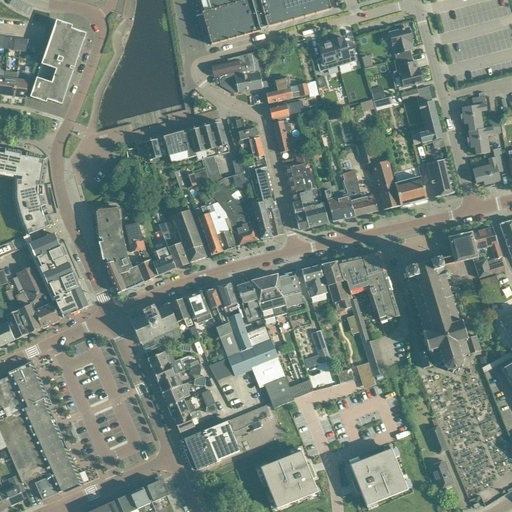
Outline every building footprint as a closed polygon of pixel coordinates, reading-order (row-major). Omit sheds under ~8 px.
[(207,0),(210,10),(210,11),(203,12),(202,13),(202,14),(204,21),(204,22),(205,22),(206,28),(207,30),(209,36),(208,36),(209,37),(211,44),(211,45),(212,45),(219,43),(220,43),(227,41),(229,41),(228,40),(235,38),(235,39),(237,38),(243,36),(245,36),(252,34),(253,34),(260,32),(261,31),(261,30),(260,30),(267,28),(268,28),(281,24),(283,24),(293,21),(294,21),(294,20),(304,18),(305,18),(305,17),(315,15),(316,14),(329,11),(331,10),(330,9),(327,0),(207,0)] [(62,105),(78,57),(86,34),(71,29),(72,26),(56,21),(30,98),(46,103),(47,100),(62,105)] [(411,45),(410,43),(412,43),(411,40),(411,38),(413,38),(411,31),(409,32),(408,29),(404,30),(404,29),(401,30),(402,31),(390,34),(393,46),(394,50),(393,50),(394,53),(396,61),(411,57),(410,51),(412,50),(411,45)] [(20,52),(21,39),(15,38),(13,51),(20,52)] [(343,38),(330,42),(331,42),(338,67),(357,61),(353,50),(347,51),(343,38)] [(38,41),(21,39),(20,52),(26,52),(26,46),(37,47),(38,41)] [(322,59),(316,61),(319,73),(338,67),(331,42),(330,42),(318,46),(322,59)] [(251,54),(245,55),(248,70),(230,74),(230,78),(235,77),(237,92),(237,93),(262,88),(259,73),(255,74),(251,54)] [(213,77),(218,76),(230,74),(248,70),(245,55),(227,60),(228,62),(211,66),(213,77)] [(420,73),(419,69),(417,69),(415,62),(413,63),(411,57),(396,61),(393,61),(396,72),(400,71),(401,76),(400,76),(403,88),(414,85),(414,86),(416,85),(416,84),(422,83),(422,81),(423,80),(421,73),(420,73)] [(17,72),(17,75),(16,80),(14,97),(25,99),(27,82),(29,82),(29,74),(17,72)] [(14,97),(16,80),(17,75),(5,74),(2,96),(14,97)] [(237,92),(235,77),(230,78),(230,74),(218,76),(220,86),(233,93),(237,92)] [(274,88),(271,92),(266,93),(268,104),(294,98),(300,97),(309,95),(306,84),(297,86),(299,92),(290,93),(289,88),(286,77),(272,80),(274,88)] [(323,77),(317,79),(319,88),(326,86),(323,77)] [(379,89),(371,91),(373,100),(381,98),(379,89)] [(469,131),(471,131),(483,129),(480,112),(486,111),(484,93),(479,94),(479,98),(472,99),(473,106),(461,108),(462,115),(465,115),(465,118),(463,118),(464,125),(468,124),(469,131)] [(272,119),(282,117),(304,112),(302,102),(291,104),(292,106),(286,108),(285,105),(269,109),(272,119)] [(441,138),(441,135),(432,102),(420,105),(426,127),(409,132),(413,145),(421,143),(431,141),(432,140),(441,138)] [(238,132),(240,140),(239,141),(240,144),(246,143),(246,141),(249,140),(259,138),(256,128),(245,131),(242,119),(235,121),(238,132)] [(492,128),(483,129),(471,131),(469,131),(468,131),(469,138),(471,138),(471,141),(469,141),(470,148),(474,148),(475,154),(475,155),(489,153),(487,135),(500,133),(499,120),(491,122),(492,128)] [(273,123),(280,153),(289,151),(286,138),(290,137),(289,131),(291,131),(289,124),(283,125),(282,121),(273,123)] [(221,123),(189,131),(197,162),(202,160),(214,157),(229,153),(221,123)] [(197,162),(189,131),(188,131),(189,132),(189,133),(183,134),(182,133),(164,138),(169,157),(171,163),(195,157),(197,162)] [(259,137),(259,138),(249,140),(253,159),(256,159),(257,163),(253,164),(254,168),(256,175),(256,172),(260,171),(260,169),(267,167),(259,137)] [(157,140),(144,143),(145,144),(150,163),(152,163),(156,162),(156,159),(161,158),(159,150),(164,149),(162,139),(157,140)] [(295,151),(296,155),(307,153),(306,148),(305,148),(303,140),(297,142),(299,148),(297,148),(297,150),(295,151)] [(431,141),(422,143),(424,149),(434,147),(432,140),(431,141)] [(371,163),(368,154),(370,153),(367,143),(358,146),(364,165),(371,163)] [(444,143),(438,145),(440,154),(440,155),(447,153),(444,143)] [(43,196),(42,187),(43,187),(47,158),(26,154),(21,153),(5,150),(0,148),(0,258),(26,247),(27,248),(29,246),(32,253),(29,254),(34,265),(48,294),(50,300),(54,299),(63,318),(88,307),(62,247),(60,248),(54,234),(42,239),(39,231),(52,225),(48,216),(46,210),(44,211),(42,208),(45,207),(45,206),(43,196)] [(321,158),(318,148),(309,150),(312,160),(321,158)] [(488,159),(489,166),(472,170),(475,184),(483,182),(484,186),(490,184),(490,182),(493,181),(493,183),(500,181),(498,173),(505,171),(500,148),(492,150),(494,158),(488,159)] [(316,185),(312,169),(308,152),(307,153),(296,155),(297,158),(296,159),(297,163),(283,166),(292,204),(298,229),(300,230),(300,231),(308,229),(302,209),(321,204),(318,192),(316,185)] [(215,163),(214,157),(202,160),(203,166),(216,163),(215,163)] [(427,164),(431,180),(435,197),(434,197),(435,198),(454,193),(454,192),(453,193),(446,159),(427,164)] [(371,165),(383,210),(399,207),(388,161),(371,165)] [(218,169),(216,163),(203,166),(204,166),(206,172),(218,169)] [(220,175),(218,169),(206,172),(208,178),(220,175)] [(184,178),(181,171),(181,170),(174,173),(181,191),(187,188),(187,189),(197,185),(193,174),(184,178)] [(344,181),(343,181),(348,199),(349,199),(354,217),(377,212),(374,200),(373,196),(361,198),(357,179),(356,180),(353,171),(342,174),(344,181)] [(268,172),(256,175),(257,180),(261,193),(272,237),(273,237),(273,236),(282,234),(282,235),(283,235),(273,190),(268,172)] [(247,188),(243,174),(232,177),(237,191),(247,188)] [(213,186),(223,180),(220,175),(208,178),(210,187),(213,186)] [(259,240),(254,222),(256,221),(253,210),(249,211),(241,199),(235,203),(226,187),(229,185),(225,178),(223,180),(213,186),(216,190),(210,193),(218,203),(226,214),(229,222),(237,247),(259,240)] [(394,184),(400,206),(427,200),(421,178),(394,184)] [(257,180),(251,181),(255,198),(259,200),(260,203),(252,205),(252,206),(253,210),(256,221),(261,240),(272,237),(261,193),(257,180)] [(354,217),(349,199),(348,199),(343,181),(345,190),(337,192),(337,193),(335,194),(342,220),(354,217)] [(342,220),(335,194),(337,193),(337,192),(335,186),(331,187),(330,182),(322,184),(333,222),(342,220)] [(218,203),(210,193),(209,192),(206,194),(210,199),(204,202),(206,206),(207,207),(218,203)] [(323,203),(321,204),(302,209),(308,229),(328,223),(323,203)] [(210,217),(207,207),(206,206),(195,210),(198,217),(197,217),(211,256),(222,252),(210,217)] [(118,221),(121,221),(120,221),(119,210),(116,207),(97,210),(95,213),(95,219),(99,218),(99,223),(96,223),(96,224),(99,223),(100,228),(96,228),(97,238),(98,239),(101,238),(102,242),(99,243),(104,265),(105,264),(118,293),(117,293),(117,294),(125,290),(125,291),(138,285),(143,283),(136,266),(135,266),(135,264),(129,263),(127,264),(125,259),(119,234),(118,221)] [(190,263),(206,257),(189,210),(172,216),(190,263)] [(216,215),(210,217),(222,252),(235,248),(226,223),(224,217),(217,220),(216,215)] [(511,221),(499,225),(511,260),(511,259),(511,221)] [(158,225),(167,248),(175,269),(176,268),(176,267),(179,266),(180,267),(188,264),(185,254),(180,243),(173,246),(169,234),(170,234),(166,223),(158,225)] [(129,244),(137,242),(142,241),(138,224),(125,226),(129,244)] [(492,228),(471,233),(475,251),(489,247),(493,260),(502,257),(496,239),(492,228)] [(471,233),(448,238),(451,250),(438,254),(439,259),(441,266),(455,263),(472,259),(479,279),(491,275),(488,266),(486,260),(478,262),(475,251),(471,233)] [(131,253),(139,251),(137,242),(129,244),(131,253)] [(175,269),(167,248),(153,253),(157,262),(153,264),(157,276),(175,269)] [(337,262),(336,262),(342,280),(346,282),(350,292),(369,286),(369,289),(370,295),(371,295),(376,311),(378,319),(385,316),(387,320),(398,316),(386,276),(384,277),(382,272),(385,271),(379,253),(367,256),(364,257),(361,257),(337,262)] [(157,276),(153,264),(151,259),(136,266),(143,283),(157,276)] [(443,270),(441,266),(439,259),(404,269),(407,279),(408,279),(408,280),(406,281),(409,291),(411,291),(413,298),(411,298),(412,300),(414,299),(416,306),(414,306),(415,308),(416,307),(418,315),(417,315),(417,317),(419,316),(421,324),(420,324),(420,326),(422,325),(423,331),(422,331),(422,333),(420,334),(421,335),(423,335),(424,338),(421,339),(424,346),(426,345),(428,350),(418,353),(423,369),(434,365),(435,366),(436,366),(436,365),(443,363),(444,366),(442,367),(443,368),(445,367),(447,369),(446,371),(447,372),(448,370),(452,371),(452,373),(453,373),(453,371),(456,370),(457,371),(459,371),(458,369),(460,366),(462,367),(463,366),(461,365),(462,362),(464,361),(463,360),(461,360),(461,357),(467,355),(467,356),(469,356),(469,354),(475,352),(480,351),(476,336),(468,338),(465,326),(462,327),(461,323),(463,322),(462,321),(460,321),(460,319),(458,320),(456,314),(458,314),(457,312),(456,313),(454,306),(455,305),(455,303),(453,304),(451,297),(453,296),(452,295),(450,295),(448,288),(450,287),(450,286),(448,287),(446,280),(447,279),(448,279),(449,279),(448,278),(449,278),(449,277),(450,277),(450,276),(450,275),(451,275),(451,274),(450,274),(450,273),(449,272),(450,272),(450,271),(449,272),(448,271),(449,270),(448,269),(447,270),(446,270),(445,270),(445,269),(444,269),(444,270),(443,270)] [(336,262),(332,263),(329,264),(321,266),(324,275),(333,303),(334,303),(336,308),(338,315),(340,315),(340,313),(344,311),(344,310),(351,307),(349,301),(348,299),(350,298),(344,282),(343,282),(342,280),(336,262)] [(502,262),(488,266),(491,275),(495,274),(504,270),(502,262)] [(52,303),(50,304),(46,295),(48,294),(34,265),(16,274),(17,277),(18,276),(41,328),(59,320),(52,303)] [(301,271),(308,298),(326,294),(319,266),(301,271)] [(296,272),(277,277),(286,307),(303,303),(300,292),(301,292),(296,272)] [(286,307),(277,277),(277,275),(264,278),(267,289),(265,290),(267,299),(271,298),(274,312),(272,312),(274,317),(287,313),(286,307)] [(41,328),(18,276),(17,277),(12,279),(19,294),(15,296),(20,309),(18,310),(26,331),(28,330),(30,333),(41,328)] [(496,276),(480,281),(484,293),(500,288),(496,276)] [(267,289),(264,278),(251,282),(261,309),(260,309),(263,319),(274,317),(272,312),(274,312),(271,298),(267,299),(265,290),(267,289)] [(261,309),(251,282),(236,286),(247,324),(263,319),(260,309),(261,309)] [(231,285),(216,288),(224,308),(237,304),(231,285)] [(224,308),(216,288),(204,291),(204,292),(210,309),(215,307),(223,326),(229,324),(227,318),(224,308)] [(211,319),(201,291),(184,298),(193,320),(197,319),(199,323),(211,319)] [(168,304),(177,328),(178,327),(176,323),(183,320),(186,327),(192,325),(182,299),(168,304)] [(352,300),(349,301),(351,307),(362,344),(368,342),(355,299),(352,300)] [(177,328),(168,304),(167,304),(167,303),(166,303),(166,304),(160,307),(160,306),(159,306),(159,308),(153,310),(153,309),(152,310),(152,311),(146,314),(146,312),(145,313),(145,314),(139,317),(139,315),(138,316),(138,317),(132,320),(132,319),(131,319),(131,320),(131,321),(133,328),(140,344),(141,343),(142,345),(144,346),(145,348),(146,349),(145,351),(145,352),(145,353),(181,337),(177,328)] [(26,331),(18,310),(17,308),(12,310),(13,312),(6,315),(8,322),(12,330),(16,340),(28,334),(28,333),(27,334),(26,331)] [(325,319),(324,320),(322,313),(315,315),(320,331),(323,337),(330,335),(325,319)] [(227,318),(229,324),(240,352),(251,347),(270,340),(265,326),(246,333),(244,328),(240,314),(227,318)] [(511,314),(500,322),(511,343),(511,314)] [(0,325),(0,324),(0,346),(15,340),(7,322),(0,325)] [(229,324),(223,326),(216,328),(227,357),(240,352),(229,324)] [(323,337),(320,331),(311,334),(322,363),(331,360),(323,337)] [(228,359),(234,373),(235,377),(252,370),(277,360),(270,340),(251,347),(240,352),(227,357),(228,359)] [(368,342),(362,344),(364,349),(376,346),(375,340),(368,342)] [(180,346),(179,351),(190,353),(191,346),(189,342),(180,346)] [(376,346),(364,349),(366,355),(378,351),(376,346)] [(378,351),(366,355),(367,360),(380,357),(378,351)] [(148,359),(153,371),(167,365),(162,353),(148,359)] [(380,357),(367,360),(369,364),(369,366),(381,362),(380,357)] [(234,373),(228,359),(209,367),(216,380),(234,373)] [(277,360),(252,370),(260,389),(265,386),(274,409),(294,401),(277,360)] [(0,380),(0,450),(6,447),(18,475),(22,484),(44,474),(45,475),(50,473),(51,476),(35,483),(42,500),(79,484),(80,487),(84,485),(79,473),(79,474),(67,448),(64,441),(49,408),(52,406),(32,362),(24,365),(23,366),(8,373),(9,376),(0,380)] [(381,362),(369,366),(371,372),(383,368),(381,362)] [(511,362),(503,368),(511,384),(511,362)] [(174,375),(169,364),(167,365),(153,371),(157,382),(174,375)] [(369,364),(358,368),(361,377),(364,376),(368,375),(371,374),(369,364)] [(189,369),(189,375),(200,376),(201,370),(199,365),(196,366),(192,368),(189,369)] [(383,368),(371,372),(371,374),(372,377),(385,373),(383,368)] [(350,370),(344,371),(347,382),(353,380),(350,370)] [(178,373),(174,375),(157,382),(162,394),(183,385),(178,373)] [(195,380),(194,386),(204,387),(205,381),(203,376),(195,380)] [(309,380),(299,384),(304,396),(313,392),(309,380)] [(183,385),(162,394),(169,409),(176,406),(175,402),(182,399),(190,396),(185,384),(183,385)] [(299,384),(289,388),(294,400),(304,396),(299,384)] [(212,397),(204,400),(207,407),(212,405),(215,404),(212,397)] [(176,406),(169,409),(174,420),(192,413),(195,411),(190,400),(184,403),(182,399),(175,402),(176,406)] [(206,407),(205,413),(216,414),(217,408),(215,404),(212,405),(207,407),(206,407)] [(265,406),(260,408),(255,410),(260,421),(270,417),(265,406)] [(260,421),(255,410),(250,412),(254,423),(260,421)] [(192,413),(174,420),(179,433),(194,426),(191,419),(197,416),(195,411),(192,413)] [(254,423),(250,412),(244,414),(249,426),(254,423)] [(249,426),(244,414),(239,416),(244,428),(249,426)] [(244,428),(239,416),(234,419),(238,430),(244,428)] [(238,430),(234,419),(228,421),(233,432),(238,430)] [(241,453),(235,437),(233,432),(228,421),(180,441),(193,472),(241,453)] [(447,450),(438,427),(428,431),(437,454),(447,450)] [(382,453),(350,466),(354,476),(355,479),(352,481),(351,481),(352,482),(357,494),(356,494),(357,495),(358,494),(361,493),(361,494),(362,497),(363,498),(364,501),(364,502),(365,502),(366,505),(365,505),(366,507),(367,506),(370,505),(372,504),(375,503),(376,503),(376,502),(379,501),(379,502),(380,501),(383,500),(386,499),(386,498),(389,497),(392,496),(395,495),(398,494),(401,492),(401,493),(403,492),(405,491),(406,491),(407,490),(406,489),(405,486),(405,485),(404,485),(403,482),(403,480),(402,478),(402,477),(401,474),(400,474),(399,472),(398,468),(397,465),(396,462),(394,460),(395,459),(394,458),(393,455),(392,454),(391,451),(391,449),(389,450),(386,451),(385,452),(382,453)] [(8,451),(0,452),(0,453),(1,460),(9,458),(8,451)] [(261,468),(260,468),(260,470),(261,470),(262,472),(262,473),(262,474),(264,477),(263,477),(264,478),(265,481),(266,484),(268,487),(267,487),(269,490),(270,493),(271,496),(272,499),(273,501),(273,500),(274,503),(275,505),(276,508),(276,509),(278,509),(278,508),(280,507),(281,507),(282,507),(285,506),(288,504),(291,503),(294,502),(297,501),(300,500),(300,499),(303,498),(304,498),(307,497),(309,496),(308,496),(311,495),(313,494),(316,493),(317,493),(317,491),(316,491),(315,489),(315,488),(315,487),(313,484),(314,484),(313,483),(312,480),(312,479),(315,478),(316,478),(315,477),(310,465),(310,464),(309,464),(306,466),(306,465),(305,462),(301,452),(268,465),(269,465),(266,466),(264,467),(261,468)] [(444,461),(429,467),(438,490),(444,487),(446,489),(451,487),(451,484),(452,484),(453,484),(444,461)] [(25,491),(22,484),(18,475),(7,480),(11,488),(4,491),(10,506),(11,506),(10,505),(16,502),(17,503),(23,500),(20,494),(25,491)] [(173,511),(160,481),(146,487),(147,489),(144,490),(143,488),(117,500),(118,502),(114,503),(113,501),(90,511),(173,511)] [(10,506),(4,491),(1,486),(0,482),(0,509),(3,508),(4,509),(10,506)]
